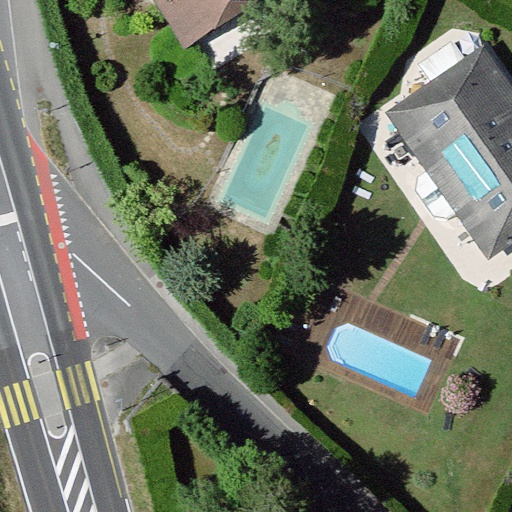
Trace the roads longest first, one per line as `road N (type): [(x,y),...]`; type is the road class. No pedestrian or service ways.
road 1 (unclassified): [(8,232),(87,263),(343,511)]
road 2 (secondary): [(86,511),(8,232)]
